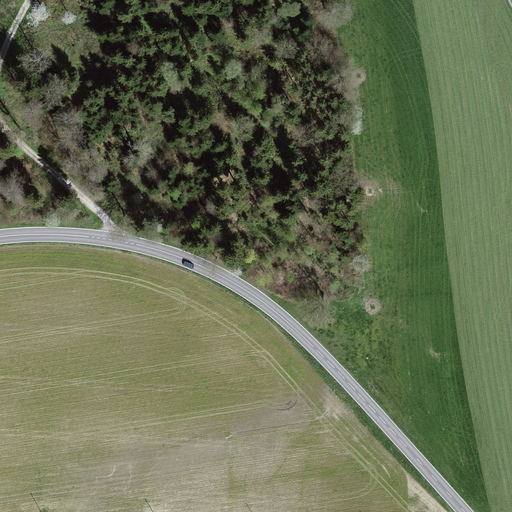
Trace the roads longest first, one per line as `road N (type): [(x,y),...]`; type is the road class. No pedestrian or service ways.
road 1 (secondary): [(463,511),(309,342),(233,283),(137,244),(0,237)]
road 2 (track): [(0,129),(95,208),(110,239)]
